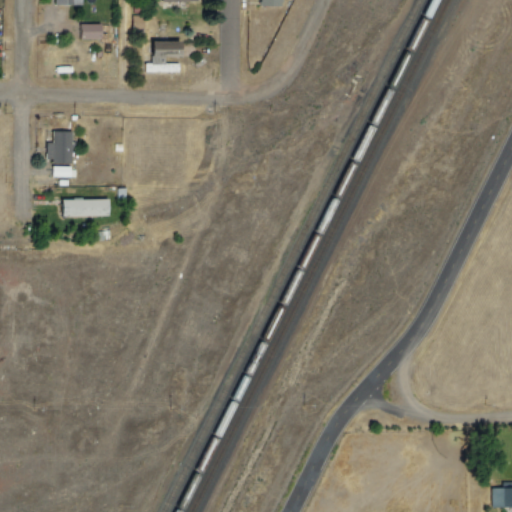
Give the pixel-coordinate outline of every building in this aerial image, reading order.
[(280,0),(259,0),(260,8),(281,7),(280,0)] [(76,22),(98,22),(98,36),(76,36),(76,22)] [(150,40),(180,40),(179,55),(150,55),(150,40)] [(141,71),(141,62),(174,61),(174,71),(141,71)] [(50,157),(43,157),(43,140),(50,140),(50,130),(68,130),(68,160),(50,160),(50,157)] [(111,142),(118,142),(119,150),(111,150),(111,142)] [(50,164),(73,164),(73,178),(50,177),(50,164)] [(112,187),(122,187),(121,200),(112,200),(112,187)] [(60,197),(106,197),(106,214),(60,215),(60,197)] [(14,332),(28,332),(28,360),(14,360),(14,332)] [(511,488),(491,488),(491,507),(511,507),(511,488)]
